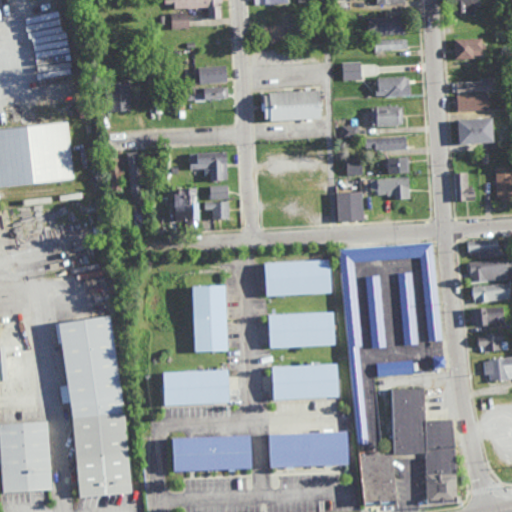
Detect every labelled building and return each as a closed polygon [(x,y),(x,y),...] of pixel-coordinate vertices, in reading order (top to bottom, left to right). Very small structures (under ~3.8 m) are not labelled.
[(220,0),(220,2),(217,3),(217,7),(220,6),(220,20),(207,20),(206,8),(186,9),(173,10),(173,7),(169,8),(169,4),(167,4),(167,5),(165,6),(165,5),(163,5),(163,0),(220,0)] [(333,11),(332,0),(348,0),(349,10),(333,11)] [(474,13),(455,13),(455,5),(451,5),(451,0),(477,0),(477,3),(473,3),(474,13)] [(283,22),(261,23),(260,22),(255,22),(254,9),(260,9),(259,7),(282,5),(283,22)] [(170,29),(169,14),(187,13),(188,28),(170,29)] [(401,24),(405,24),(405,34),(368,36),(368,19),(400,17),(401,24)] [(282,44),(266,44),(266,37),(256,37),(256,27),(282,26),(283,36),(282,36),(282,44)] [(472,39),(481,38),(482,44),(485,44),(485,49),(482,49),(482,55),(474,56),(474,60),(455,61),(454,40),(470,39),(470,38),(472,38),(472,39)] [(374,51),(374,41),(406,40),(407,49),(402,49),(402,50),(374,51)] [(501,57),(500,48),(509,47),(510,56),(501,57)] [(359,62),(342,63),(342,80),(360,80),(359,62)] [(199,86),(199,84),(194,84),(192,69),(225,66),(227,83),(199,86)] [(456,82),(456,81),(452,81),(452,80),(451,80),(451,73),(455,72),(491,70),(491,79),(488,79),(488,80),(456,82)] [(405,79),(409,79),(410,86),(410,96),(386,97),(386,89),(379,89),(378,79),(405,78),(405,79)] [(457,94),(457,93),(452,93),(451,84),(493,81),(494,91),(457,94)] [(108,113),(107,93),(110,93),(109,84),(129,83),(130,112),(108,113)] [(223,101),(205,102),(194,103),(194,101),(186,101),(186,93),(192,93),(192,89),(228,88),(228,99),(223,100),(223,101)] [(321,120),(269,123),(269,121),(264,121),(264,112),(261,112),(261,104),(263,104),(263,97),(268,96),(268,94),(319,92),(321,120)] [(488,110),(482,110),(482,111),(457,112),(457,108),(454,108),(454,100),(457,100),(457,96),(487,94),(488,110)] [(176,118),(175,105),(185,104),(185,118),(176,118)] [(398,109),(401,108),(402,122),(399,122),(399,123),(377,124),(377,123),(372,123),(371,109),(376,109),(376,108),(397,106),(398,109)] [(460,142),(459,122),(494,119),(495,139),(460,142)] [(0,187),(0,129),(66,122),(72,179),(0,187)] [(346,136),(346,124),(359,124),(360,135),(346,136)] [(407,147),(376,149),(375,145),(366,146),(365,137),(406,135),(407,147)] [(227,177),(212,178),(211,170),(205,170),(205,166),(190,167),(189,152),(226,150),(227,177)] [(118,167),(122,167),(123,175),(119,176),(120,188),(113,189),(109,155),(117,154),(118,167)] [(139,173),(145,172),(146,181),(140,182),(141,194),(131,195),(127,155),(137,154),(139,173)] [(388,170),(388,155),(409,154),(409,170),(388,170)] [(347,173),(347,158),(362,157),(363,173),(347,173)] [(511,195),(511,199),(502,199),(502,196),(497,197),(496,165),(497,165),(500,165),(511,164),(511,195)] [(469,184),(473,184),(473,187),(475,187),(476,200),(455,201),(454,172),(468,171),(469,184)] [(411,196),(395,197),(395,194),(388,194),(387,192),(378,193),(378,188),(371,189),(370,177),(409,175),(411,196)] [(211,198),(210,184),(228,183),(228,197),(211,198)] [(197,201),(198,201),(199,222),(189,223),(188,219),(175,219),(174,189),(183,189),(183,186),(196,185),(197,201)] [(365,217),(339,219),(337,191),(363,189),(365,217)] [(229,217),(213,217),(213,207),(204,207),(204,199),(229,199),(229,217)] [(494,244),(499,243),(500,256),(479,257),(478,251),(468,251),(468,241),(494,240),(494,244)] [(359,444),(339,248),(433,242),(443,339),(430,341),(421,256),(354,261),(362,345),(359,345),(368,443),(359,444)] [(470,271),(469,271),(468,265),(470,265),(470,262),(511,257),(511,274),(508,275),(508,277),(472,281),(470,271)] [(267,294),(265,262),(330,258),(331,291),(267,294)] [(405,344),(399,273),(412,271),(418,343),(405,344)] [(378,276),(386,348),(373,349),(365,278),(378,276)] [(511,298),(475,303),(474,298),(473,296),(472,289),(473,289),(473,286),(510,282),(511,298)] [(226,348),(194,349),(193,283),(225,283),(226,348)] [(472,325),(471,309),(476,308),(476,307),(505,306),(505,323),(472,325)] [(271,347),(269,314),(334,311),(335,344),(271,347)] [(130,492),(78,496),(63,342),(60,342),(57,323),(108,313),(123,410),(130,492)] [(506,340),(508,339),(509,349),(489,350),(489,352),(485,353),(485,351),(481,351),(481,346),(479,346),(479,345),(477,345),(477,338),(478,338),(478,336),(485,335),(485,332),(505,330),(506,340)] [(511,377),(508,378),(508,380),(499,380),(499,381),(492,381),(491,380),(490,380),(490,375),(485,375),(484,361),(489,361),(489,359),(493,358),(493,357),(511,356),(511,377)] [(378,376),(377,363),(413,360),(414,373),(378,376)] [(274,399),(272,366),(337,363),(339,396),(274,399)] [(228,400),(162,402),(162,370),(227,368),(228,400)] [(426,421),(455,419),(457,473),(455,473),(456,501),(426,502),(425,472),(427,472),(426,453),(395,454),(392,389),(425,387),(426,421)] [(4,492),(0,424),(46,421),(50,489),(4,492)] [(268,465),(267,434),(346,432),(346,462),(268,465)] [(172,469),(170,437),(246,433),(248,466),(172,469)] [(362,502),(357,452),(393,449),(394,458),(392,459),(396,501),(362,502)]
